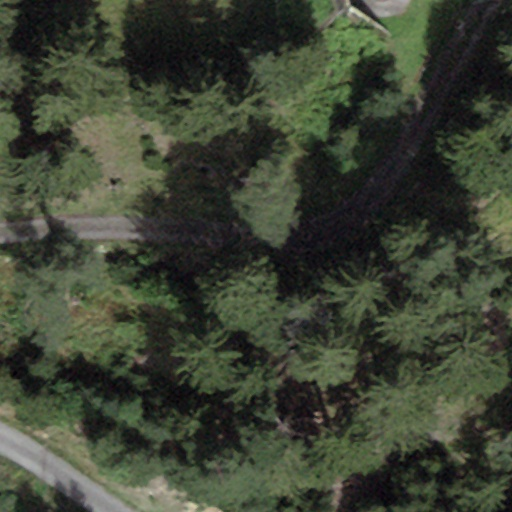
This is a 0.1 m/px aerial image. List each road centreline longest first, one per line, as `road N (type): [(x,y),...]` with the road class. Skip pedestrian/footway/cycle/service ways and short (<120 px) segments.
road 1 (track): [(0,243),(331,229),(371,205),(511,25)]
road 2 (track): [(108,511),(0,441)]
